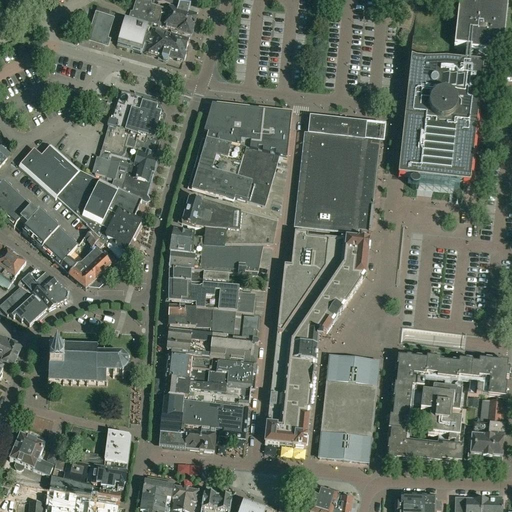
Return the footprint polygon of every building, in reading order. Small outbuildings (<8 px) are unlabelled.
[(498,54),(500,52),(501,50),(502,48),(503,46),(507,0),(459,0),(459,3),(458,5),(454,50),(466,51),(464,66),(439,63),(411,60),(398,179),(470,187),(483,68),(469,66),(471,54),(489,56),(491,56),(493,56),(495,55),(498,54)] [(130,13),(127,24),(144,29),(146,24),(157,27),(157,28),(171,32),(172,34),(175,35),(177,34),(190,38),(194,26),(196,25),(197,21),(196,19),(197,17),(188,14),(191,6),(183,6),(178,6),(176,11),(170,9),(169,12),(151,6),(151,3),(135,2),(132,13),(130,13)] [(97,9),(95,16),(98,17),(91,41),(105,45),(114,16),(109,15),(110,13),(97,9)] [(144,29),(127,24),(124,23),(116,49),(128,52),(128,51),(142,55),(145,46),(148,47),(146,56),(159,60),(159,61),(162,62),(163,64),(165,64),(167,63),(168,59),(183,64),(183,62),(184,63),(186,56),(185,56),(188,44),(152,34),(150,41),(146,40),(149,31),(144,29)] [(109,122),(107,126),(108,127),(125,133),(134,102),(134,96),(118,91),(109,122)] [(134,102),(125,133),(128,134),(153,143),(154,141),(156,136),(157,136),(162,118),(154,102),(143,99),(144,98),(134,96),(134,102)] [(91,112),(103,116),(107,105),(95,101),(91,112)] [(250,152),(279,159),(287,161),(292,116),(216,107),(206,142),(250,152)] [(382,127),(310,119),(308,131),(309,131),(298,227),(360,234),(360,235),(370,236),(373,210),(382,127)] [(105,139),(108,139),(105,152),(110,154),(121,157),(123,150),(128,134),(125,133),(108,127),(107,126),(107,128),(108,128),(105,139)] [(107,163),(110,163),(106,179),(114,181),(116,175),(133,180),(135,174),(138,175),(139,173),(151,177),(151,174),(153,175),(158,159),(150,157),(154,143),(153,143),(128,134),(123,150),(121,157),(110,154),(107,163)] [(250,152),(206,142),(191,193),(233,205),(235,199),(265,208),(279,159),(250,152)] [(0,154),(7,160),(11,156),(1,148),(0,149),(0,154)] [(145,205),(146,205),(146,204),(120,192),(120,193),(78,173),(77,172),(51,148),(41,158),(33,152),(18,169),(52,199),(54,197),(87,227),(90,223),(99,204),(115,212),(134,221),(141,204),(145,205)] [(114,181),(114,183),(122,185),(122,187),(120,192),(146,204),(146,205),(148,204),(147,202),(149,201),(145,195),(151,177),(139,173),(138,175),(135,174),(133,180),(116,175),(114,181)] [(0,217),(13,230),(17,227),(24,233),(23,235),(60,269),(67,260),(68,260),(76,251),(39,216),(37,218),(2,186),(0,187),(0,217)] [(259,249),(263,249),(273,249),(277,227),(202,205),(202,204),(196,203),(195,204),(193,201),(191,202),(189,200),(186,201),(188,204),(187,204),(187,206),(184,207),(186,210),(184,217),(181,218),(183,221),(180,223),(182,226),(181,227),(195,231),(205,232),(204,243),(207,243),(206,248),(259,249)] [(87,227),(86,228),(90,231),(99,240),(119,261),(125,255),(141,225),(140,224),(134,221),(115,212),(99,204),(90,223),(87,227)] [(191,237),(192,234),(183,233),(183,235),(174,233),(171,252),(170,255),(199,258),(200,247),(201,247),(202,240),(194,240),(194,238),(191,237)] [(366,244),(294,236),(291,268),(284,267),(284,269),(268,409),(269,409),(268,412),(267,426),(265,447),(305,452),(305,449),(309,398),(313,341),(321,340),(344,306),(365,277),(366,244)] [(206,248),(201,247),(200,247),(199,258),(170,255),(169,259),(169,262),(170,262),(168,272),(192,274),(209,276),(229,277),(256,279),(258,275),(263,249),(259,249),(206,248)] [(0,276),(11,285),(25,265),(20,262),(5,251),(5,252),(0,258),(0,276)] [(69,278),(68,279),(85,293),(96,282),(98,283),(102,280),(102,277),(103,276),(103,275),(110,269),(95,253),(80,267),(77,268),(69,278)] [(68,260),(67,260),(60,269),(69,278),(77,268),(68,260)] [(28,278),(56,309),(66,303),(67,298),(56,289),(36,271),(28,278)] [(168,272),(168,284),(202,287),(203,283),(228,285),(229,277),(209,276),(192,274),(168,272)] [(21,284),(48,313),(56,309),(28,278),(21,284)] [(253,317),(254,303),(241,302),(242,296),(238,295),(238,290),(216,288),(215,296),(206,295),(206,292),(202,292),(202,287),(168,284),(168,304),(169,304),(169,309),(193,309),(193,311),(195,311),(235,315),(241,316),(253,317)] [(19,290),(0,308),(0,310),(6,318),(8,316),(13,321),(16,319),(21,325),(24,323),(29,329),(45,314),(31,298),(19,290)] [(189,335),(204,337),(233,340),(235,315),(195,311),(193,311),(174,311),(169,311),(169,330),(189,331),(189,335)] [(233,340),(204,337),(189,335),(169,333),(167,353),(201,358),(201,361),(214,362),(256,366),(258,351),(255,350),(255,348),(256,348),(257,347),(258,347),(258,346),(258,345),(258,344),(257,343),(256,343),(257,333),(259,333),(261,322),(241,320),(239,341),(233,340)] [(0,362),(12,368),(22,348),(0,337),(0,362)] [(46,369),(46,372),(48,373),(48,383),(47,385),(48,386),(49,384),(63,385),(62,387),(64,387),(64,385),(70,385),(70,387),(72,387),(72,385),(78,385),(78,388),(80,388),(80,385),(86,386),(86,388),(88,388),(88,386),(96,386),(97,388),(98,386),(105,386),(106,388),(107,386),(106,385),(106,377),(112,377),(112,380),(114,380),(114,377),(120,377),(122,380),(124,379),(122,377),(127,372),(129,373),(130,372),(127,370),(127,365),(130,363),(129,361),(126,363),(122,359),(123,356),(121,355),(120,358),(114,358),(114,355),(112,355),(112,358),(106,358),(106,355),(103,355),(103,358),(97,358),(97,354),(97,350),(99,348),(97,347),(96,348),(88,348),(88,346),(86,346),(86,348),(80,348),(80,345),(78,345),(78,348),(72,347),(72,345),(70,345),(70,347),(64,347),(64,345),(63,345),(63,347),(50,347),(48,345),(47,346),(48,348),(48,358),(46,358),(46,361),(48,361),(48,369),(46,369)] [(166,360),(165,370),(167,371),(167,370),(178,371),(178,370),(209,373),(209,371),(211,371),(212,364),(191,362),(191,363),(166,360)] [(379,365),(329,360),(318,460),(368,466),(379,365)] [(432,378),(434,364),(427,364),(399,360),(387,461),(440,467),(441,464),(452,466),(461,467),(463,450),(457,450),(457,446),(458,441),(459,442),(461,423),(456,422),(457,415),(459,415),(462,392),(433,389),(432,397),(422,396),(417,396),(418,391),(424,392),(426,377),(432,378)] [(214,362),(213,376),(213,377),(221,378),(221,376),(229,377),(229,381),(228,381),(228,383),(227,383),(226,390),(250,392),(253,393),(256,366),(214,362)] [(469,385),(468,397),(503,401),(507,365),(499,364),(499,367),(479,365),(478,367),(459,365),(458,367),(434,364),(432,378),(437,378),(437,381),(469,385)] [(189,386),(226,390),(227,383),(228,383),(228,381),(229,381),(229,377),(221,376),(221,378),(213,377),(213,376),(208,376),(209,373),(178,370),(178,371),(167,370),(167,371),(165,370),(164,381),(166,381),(179,383),(179,385),(189,386)] [(184,401),(184,404),(214,407),(215,404),(249,409),(249,400),(250,392),(226,390),(189,386),(179,385),(179,383),(166,381),(164,398),(184,401)] [(223,408),(214,407),(184,404),(184,401),(164,398),(163,408),(161,428),(160,436),(182,438),(183,429),(215,432),(221,433),(223,408)] [(480,425),(472,425),(472,426),(471,444),(469,443),(467,461),(501,464),(504,427),(500,427),(502,404),(490,403),(490,404),(482,403),(480,425)] [(221,433),(245,436),(248,411),(223,408),(221,433)] [(183,429),(182,438),(160,436),(159,446),(163,451),(213,455),(215,432),(183,429)] [(126,474),(130,441),(128,439),(108,435),(105,458),(89,456),(87,467),(97,469),(109,472),(126,474)] [(16,472),(19,474),(23,472),(24,469),(48,480),(53,469),(41,464),(41,462),(39,461),(43,449),(44,449),(43,448),(43,447),(41,442),(36,440),(31,442),(31,443),(29,442),(30,441),(28,438),(25,436),(21,438),(20,439),(19,438),(9,463),(10,464),(10,463),(16,466),(15,469),(16,472)] [(51,452),(47,462),(54,465),(58,455),(51,452)] [(127,475),(126,474),(109,472),(97,469),(87,467),(57,459),(54,471),(65,474),(63,482),(72,483),(71,486),(92,491),(118,496),(119,493),(123,493),(124,487),(125,487),(127,475)] [(95,507),(97,508),(117,511),(118,511),(120,497),(118,496),(92,491),(71,486),(61,484),(61,485),(51,482),(50,496),(57,497),(61,498),(80,503),(95,507)] [(145,485),(143,497),(142,497),(142,498),(143,498),(140,511),(167,511),(168,511),(165,511),(166,504),(168,505),(168,501),(170,502),(172,489),(172,488),(171,488),(158,486),(157,486),(155,486),(155,485),(154,485),(145,484),(144,484),(144,485),(145,485)] [(174,490),(172,501),(174,501),(172,511),(193,511),(194,507),(196,507),(198,494),(199,493),(197,493),(175,489),(174,489),(173,490),(174,490)] [(350,511),(352,501),(341,499),(340,501),(337,500),(338,498),(333,497),(317,492),(312,509),(310,511),(350,511)] [(229,511),(232,500),(204,496),(204,495),(204,494),(200,511),(229,511)] [(108,511),(45,497),(44,511),(108,511)] [(436,500),(400,499),(400,506),(395,505),(394,511),(441,511),(441,507),(436,507),(436,500)]
